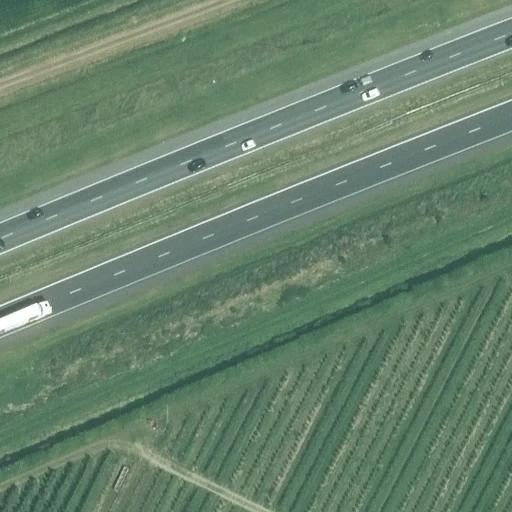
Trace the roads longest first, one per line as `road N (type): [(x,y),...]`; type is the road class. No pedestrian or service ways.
road 1 (motorway): [(0,327),(511,121)]
road 2 (motorway): [(511,44),(0,244)]
road 3 (track): [(0,92),(252,0)]
road 4 (track): [(259,511),(136,449)]
